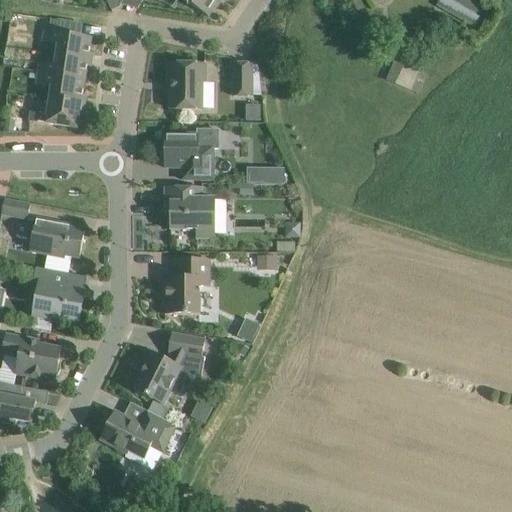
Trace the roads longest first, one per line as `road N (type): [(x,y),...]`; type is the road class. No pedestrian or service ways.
road 1 (track): [(170,511),(311,243),(309,188),(284,135),(277,80),(243,23)]
road 2 (residential): [(18,452),(53,445),(78,418),(110,345),(121,157)]
road 3 (residential): [(121,157),(134,47),(144,34),(232,36),(259,0)]
road 4 (residential): [(0,158),(121,157)]
